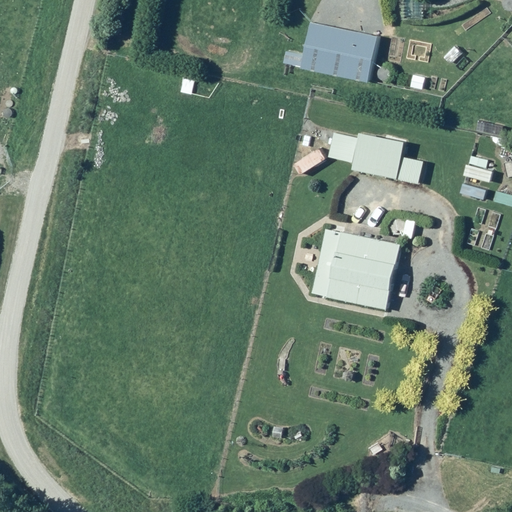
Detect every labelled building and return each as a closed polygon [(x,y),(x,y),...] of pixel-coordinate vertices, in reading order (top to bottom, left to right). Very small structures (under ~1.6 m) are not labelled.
[(420,0),(399,0),(400,22),(421,22),(420,0)] [(511,0),(502,0),(502,1),(501,1),(501,2),(500,3),(500,4),(500,5),(500,6),(500,7),(500,8),(501,9),(501,10),(502,10),(502,11),(503,11),(503,12),(504,12),(505,13),(506,13),(507,13),(508,13),(509,13),(510,13),(511,13),(511,12),(511,0)] [(369,86),(379,39),(311,23),(299,68),(369,86)] [(399,64),(404,40),(389,37),(384,61),(399,64)] [(391,77),(391,76),(391,75),(391,74),(391,73),(390,73),(390,72),(389,71),(388,71),(388,70),(387,70),(387,69),(386,69),(385,69),(384,69),(383,69),(382,69),(381,69),(380,69),(380,70),(379,70),(378,71),(377,72),(377,73),(376,73),(376,74),(376,75),(376,76),(376,77),(376,78),(376,79),(376,80),(377,80),(377,81),(378,82),(379,83),(380,83),(380,84),(381,84),(382,84),(383,84),(384,84),(385,84),(386,84),(387,84),(387,83),(388,83),(389,82),(390,81),(390,80),(391,80),(391,79),(391,78),(391,77)] [(462,176),(464,176),(491,184),(495,169),(478,164),(480,155),(468,151),(462,176)] [(465,182),(461,193),(483,201),(487,190),(465,182)] [(326,228),(311,294),(387,310),(402,244),(326,228)]
